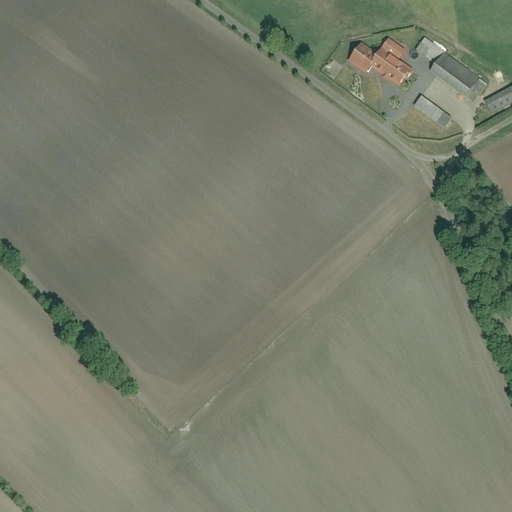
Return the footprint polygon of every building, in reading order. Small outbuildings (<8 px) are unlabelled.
[(481,77),(421,36),(413,48),(434,62),(427,72),(473,103),(486,84),(479,80),(481,77)] [(376,53),(360,43),(348,61),(366,73),(369,67),(399,87),(411,69),(398,59),(404,50),(386,38),(376,53)] [(321,71),(333,80),(343,67),(334,61),(329,67),(326,65),(321,71)] [(511,86),(483,101),(491,115),(511,104),(511,86)] [(420,96),(413,107),(443,129),(450,118),(420,96)]
